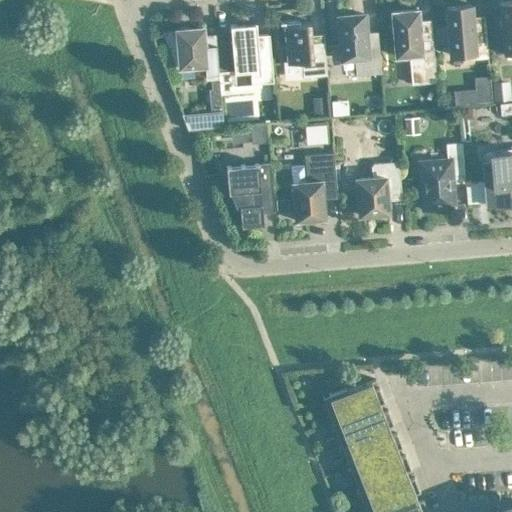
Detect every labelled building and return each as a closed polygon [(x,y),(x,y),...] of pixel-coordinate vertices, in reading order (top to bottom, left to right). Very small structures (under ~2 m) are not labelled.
[(511,1),(500,3),(504,53),(511,52),(511,1)] [(472,5),(468,5),(446,7),(450,55),(464,54),(465,60),(488,58),(485,22),(473,23),(472,5)] [(421,41),(418,10),(392,12),(396,56),(409,55),(412,84),(436,82),(433,40),(421,41)] [(364,13),(356,13),(338,15),(342,58),(355,57),(356,75),(381,73),(378,36),(366,37),(364,13)] [(312,42),(311,22),(300,23),(300,20),(284,21),(288,62),(302,61),(303,77),(327,75),(324,41),(312,42)] [(273,82),(269,34),(257,35),(256,23),(230,26),(235,79),(251,77),(251,84),(273,82)] [(219,79),(216,39),(204,40),(203,28),(164,31),(162,31),(177,68),(178,67),(180,67),(182,79),(196,77),(194,66),(205,65),(206,80),(219,79)] [(488,117),(487,89),(472,90),(473,103),(453,103),(454,118),(488,117)] [(501,115),(511,114),(511,102),(500,103),(501,115)] [(223,126),(222,110),(197,112),(198,128),(223,126)] [(344,126),(345,113),(329,112),(328,126),(344,126)] [(266,124),(250,125),(251,139),(267,138),(266,124)] [(230,154),(246,151),(244,138),(228,140),(230,154)] [(453,183),(465,182),(462,142),(446,143),(447,159),(424,161),(425,180),(421,180),(423,209),(455,207),(453,183)] [(508,186),(511,185),(511,148),(499,149),(500,161),(484,162),(487,204),(509,202),(508,186)] [(322,184),(336,182),(334,153),(305,155),(305,164),(291,165),(295,220),(325,218),(322,184)] [(387,186),(401,185),(399,161),(374,163),(371,166),(372,177),(356,179),(359,215),(389,212),(387,186)] [(261,189),(272,188),(273,188),(271,162),(227,166),(229,191),(225,191),(233,210),(240,209),(242,225),(264,223),(261,189)] [(463,194),(465,217),(482,215),(480,192),(463,194)] [(509,218),(489,219),(489,230),(510,229),(509,218)] [(385,402),(379,388),(375,389),(372,382),(376,380),(376,379),(347,390),(346,386),(328,393),(333,406),(327,408),(333,422),(329,424),(385,402)] [(394,424),(388,410),(383,412),(381,404),(385,402),(329,424),(329,425),(333,423),(341,444),(337,446),(394,424)] [(402,447),(397,432),(392,434),(389,427),(394,425),(394,424),(337,446),(338,447),(342,445),(350,467),(346,468),(346,469),(402,447)] [(411,469),(406,455),(401,457),(398,449),(403,447),(402,447),(346,469),(350,468),(359,489),(355,491),(411,469)] [(367,511),(420,491),(414,477),(410,479),(407,471),(411,469),(355,491),(355,492),(359,490),(368,511),(366,511),(367,511)] [(428,511),(423,499),(419,501),(415,494),(420,492),(420,491),(367,511),(428,511)]
